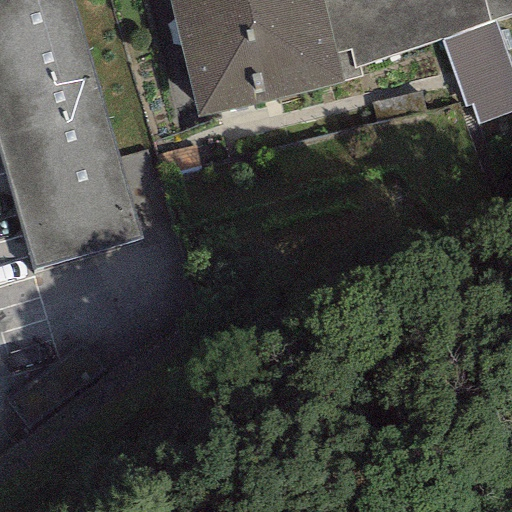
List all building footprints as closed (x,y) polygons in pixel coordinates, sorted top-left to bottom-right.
[(68,0),(0,0),(0,161),(32,272),(134,244),(68,0)] [(167,0),(195,117),(356,78),(352,68),(349,49),(337,51),(323,0),(167,0)] [(484,0),(323,0),(337,51),(349,49),(352,68),(438,38),(490,21),(484,0)] [(511,0),(484,0),(490,21),(511,15),(511,0)] [(511,78),(490,21),(438,38),(461,108),(469,105),(475,125),(511,111),(511,78)]
